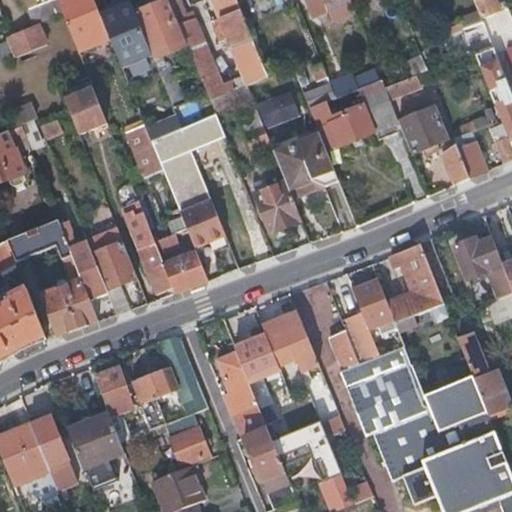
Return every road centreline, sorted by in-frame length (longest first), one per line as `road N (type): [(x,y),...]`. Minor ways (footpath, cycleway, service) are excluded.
road 1 (residential): [(511,181),(180,311)]
road 2 (residential): [(180,311),(258,511)]
road 3 (residential): [(180,311),(59,353),(0,386)]
